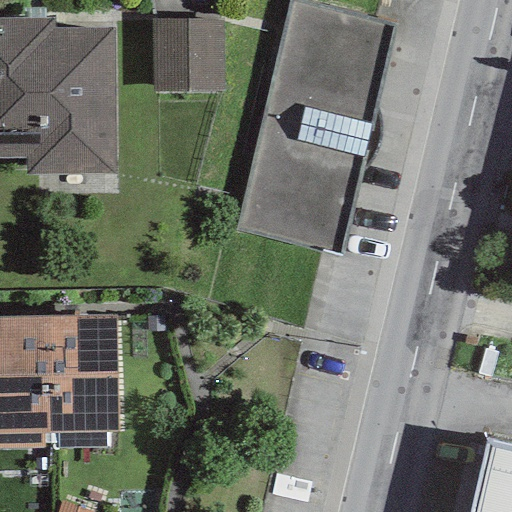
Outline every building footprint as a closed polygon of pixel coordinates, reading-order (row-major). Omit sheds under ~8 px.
[(395,23),(309,0),(288,0),(235,232),(339,258),(395,23)] [(54,20),(0,20),(0,160),(25,160),(26,174),(115,174),(113,27),(55,28),(54,20)] [(222,20),(151,21),(152,91),(223,91),(222,20)] [(49,316),(50,432),(118,431),(117,315),(49,316)] [(0,433),(50,432),(49,316),(0,316),(0,433)] [(511,511),(511,450),(486,444),(470,511),(511,511)]
